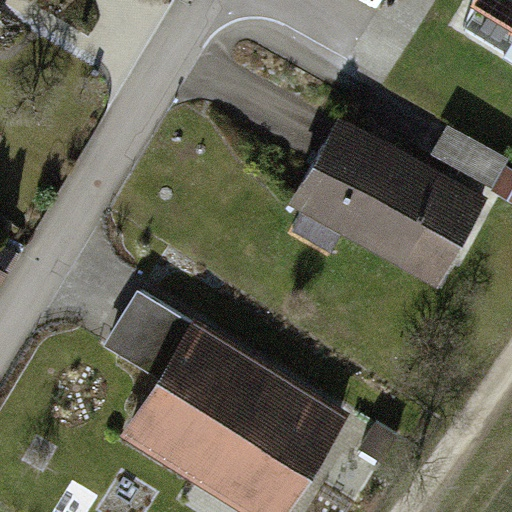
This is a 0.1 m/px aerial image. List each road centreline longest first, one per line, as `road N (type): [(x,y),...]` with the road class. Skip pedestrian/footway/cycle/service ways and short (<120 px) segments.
road 1 (residential): [(0,344),(205,11)]
road 2 (residential): [(511,350),(404,511)]
